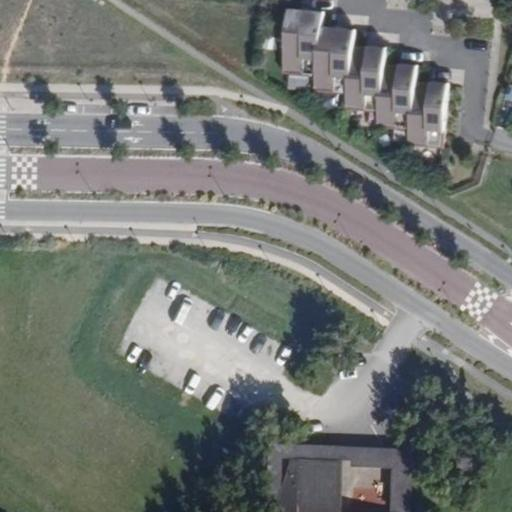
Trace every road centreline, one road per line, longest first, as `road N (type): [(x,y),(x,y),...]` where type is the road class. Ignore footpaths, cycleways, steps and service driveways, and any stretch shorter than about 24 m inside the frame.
road 1 (secondary): [(0,207),(243,216),(309,235),(511,369)]
road 2 (secondary): [(511,279),(325,159),(240,133),(0,130)]
